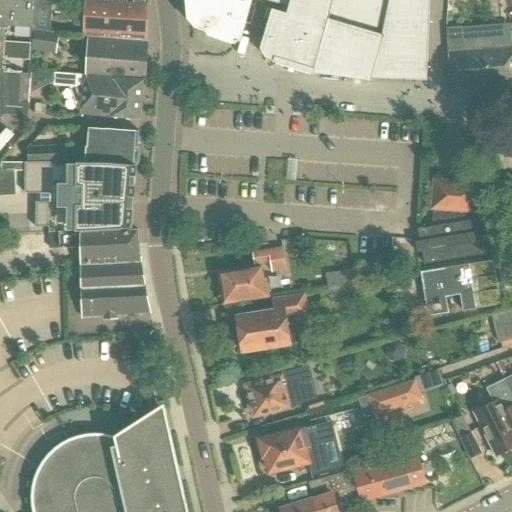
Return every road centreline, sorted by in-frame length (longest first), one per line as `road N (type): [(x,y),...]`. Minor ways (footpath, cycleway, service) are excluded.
road 1 (residential): [(511,96),(470,107),(167,81)]
road 2 (residential): [(213,511),(157,245)]
road 3 (residential): [(157,245),(167,81)]
